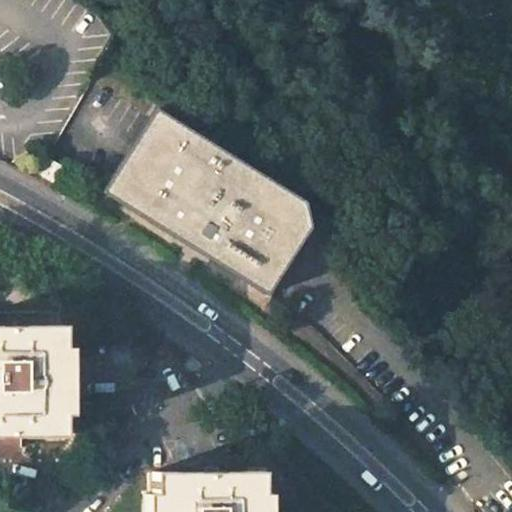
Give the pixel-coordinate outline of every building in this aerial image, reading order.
[(168,231),(207,254),(204,258),(251,288),(259,293),(302,226),(297,202),(148,107),(94,190),(165,234),(168,231)] [(34,163),(29,170),(44,179),(55,163),(40,154),(34,163)] [(207,254),(168,231),(165,234),(204,258),(207,254)] [(0,326),(0,438),(61,437),(61,416),(69,416),(69,385),(68,348),(60,347),(60,326),(0,326)] [(212,472),(151,473),(151,494),(143,494),(143,511),(266,511),(267,493),(258,493),(258,472),(212,472)]
